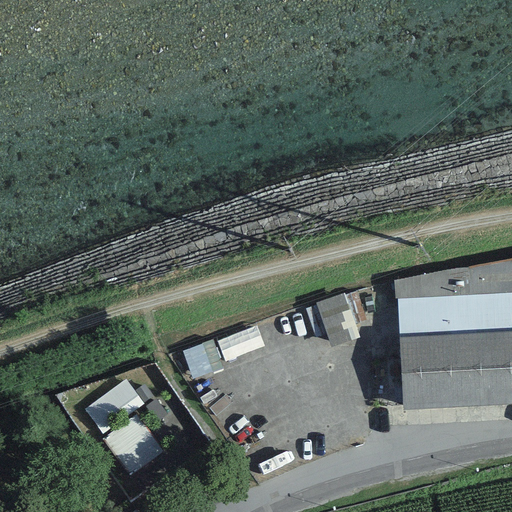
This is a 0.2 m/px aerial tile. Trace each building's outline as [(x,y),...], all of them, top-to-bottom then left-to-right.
[(511,262),(393,285),(401,413),(511,406),(511,262)] [(347,298),(315,308),(323,334),(355,324),(347,298)] [(259,334),(221,347),(226,364),(264,351),(259,334)] [(214,344),(184,355),(195,383),(225,371),(214,344)] [(210,448),(167,382),(139,401),(129,385),(86,413),(131,481),(156,466),(164,478),(210,448)]
